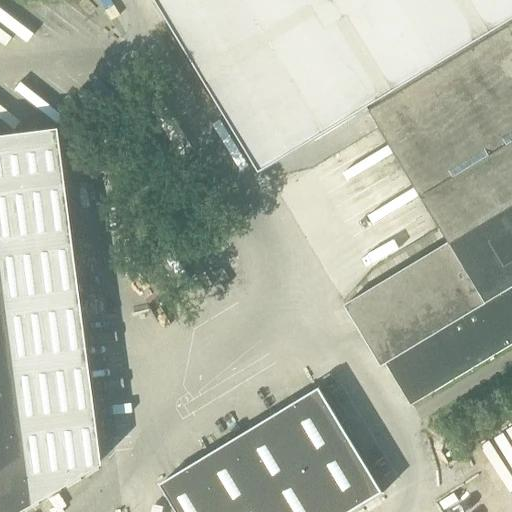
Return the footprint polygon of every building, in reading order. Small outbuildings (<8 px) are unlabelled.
[(511,0),(154,0),(259,174),(368,108),(368,107),(511,20),(511,0)] [(511,26),(370,112),(450,244),(347,307),(383,367),(386,365),(411,407),(511,345),(511,26)] [(118,141),(116,125),(106,126),(108,142),(118,141)] [(0,137),(0,511),(18,511),(26,508),(96,467),(52,131),(0,137)] [(319,390),(159,486),(174,511),(353,511),(382,495),(319,390)]
